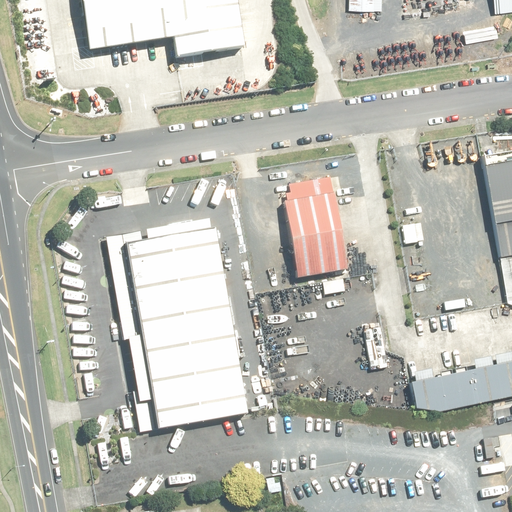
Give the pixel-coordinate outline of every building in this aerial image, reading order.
[(73,0),(81,58),(153,48),(155,65),(230,54),(222,0),(73,0)] [(378,0),(345,0),(345,10),(378,12),(378,0)] [(511,0),(491,0),(493,15),(511,12),(511,0)] [(511,160),(473,167),(490,257),(511,253),(511,160)] [(322,191),(274,200),(289,280),(337,271),(322,191)] [(238,420),(203,223),(116,238),(151,435),(238,420)] [(414,244),(412,229),(411,223),(398,225),(402,245),(414,244)] [(412,229),(414,244),(422,242),(420,228),(412,229)] [(339,278),(319,282),(322,297),(342,293),(339,278)] [(422,297),(409,300),(413,319),(426,316),(422,297)] [(433,412),(511,395),(511,359),(395,381),(400,411),(433,412)]
